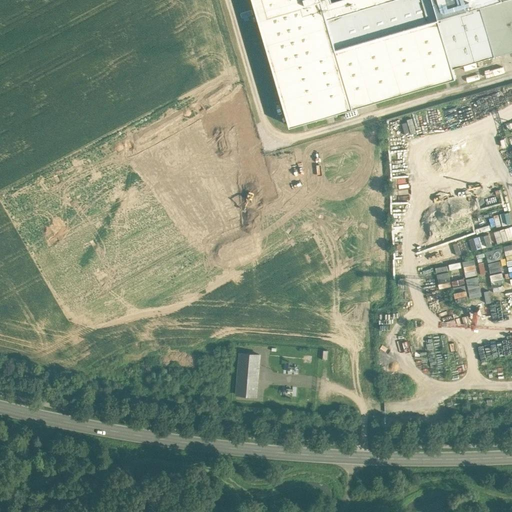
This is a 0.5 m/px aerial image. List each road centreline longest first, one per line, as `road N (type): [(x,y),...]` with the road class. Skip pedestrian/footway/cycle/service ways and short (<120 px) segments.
road 1 (secondary): [(511,456),(364,458),(238,448),(0,406)]
road 2 (unknown): [(235,0),(267,115),(292,138),(511,72)]
